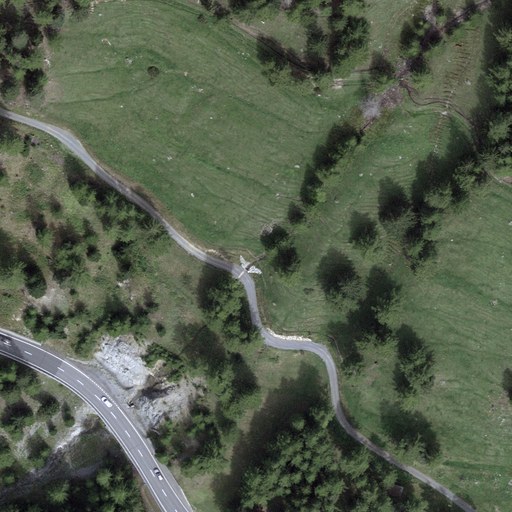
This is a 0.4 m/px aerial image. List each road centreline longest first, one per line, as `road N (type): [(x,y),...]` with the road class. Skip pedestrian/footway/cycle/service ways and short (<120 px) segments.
road 1 (track): [(0,111),(64,133),(99,174),(193,251),(245,278),(268,340),(325,354),(344,425),(471,511)]
road 2 (primary): [(0,341),(96,396),(177,511)]
